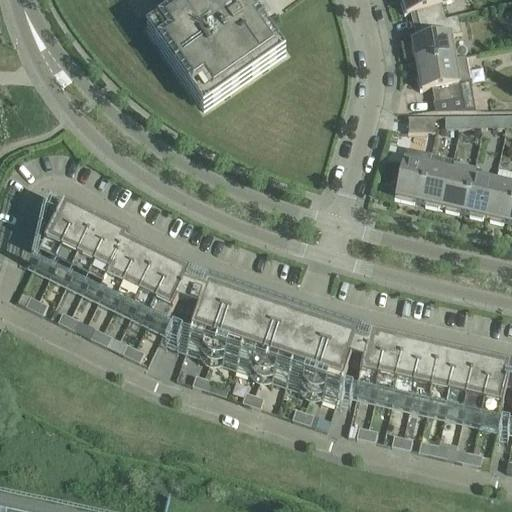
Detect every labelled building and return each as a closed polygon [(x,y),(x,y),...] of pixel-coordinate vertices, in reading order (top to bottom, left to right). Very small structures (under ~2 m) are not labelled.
[(124,0),(146,31),(203,113),(285,56),(261,21),(265,18),(261,11),(257,5),(253,8),(246,0),(124,0)] [(415,14),(419,28),(445,22),(441,6),(453,3),(452,0),(400,0),(402,4),(400,5),(404,18),(415,14)] [(457,19),(445,22),(419,28),(422,43),(410,45),(413,58),(415,58),(417,69),(454,63),(450,40),(461,37),(457,19)] [(465,60),(454,63),(417,69),(419,80),(417,80),(419,93),(431,91),(434,105),(432,105),(433,107),(452,103),(461,101),(458,86),(470,84),(465,60)] [(457,132),(457,120),(445,120),(445,132),(457,132)] [(457,120),(457,132),(470,132),(470,120),(457,120)] [(492,131),(504,131),(504,120),(492,120),(492,131)] [(434,121),(407,121),(407,122),(408,122),(408,136),(407,136),(407,137),(434,137),(434,121)] [(408,152),(405,164),(399,189),(397,188),(394,202),(413,206),(414,204),(415,204),(415,203),(420,204),(428,169),(431,157),(408,152)] [(438,210),(442,210),(450,174),(428,169),(420,204),(424,205),(424,206),(425,206),(424,209),(438,212),(438,210)] [(459,213),(464,214),(472,179),(450,174),(442,210),(445,211),(444,213),(458,216),(458,214),(459,214),(459,213)] [(494,184),(472,179),(464,214),(469,215),(469,216),(469,217),(469,219),(482,222),(483,220),(486,220),(494,184)] [(511,209),(511,188),(494,184),(486,220),(489,221),(489,224),(502,227),(503,224),(504,225),(504,223),(509,224),(511,209)] [(175,316),(188,290),(191,284),(126,252),(129,247),(62,214),(43,252),(110,285),(108,290),(172,322),(175,316)] [(188,290),(175,316),(196,323),(205,295),(188,290)] [(339,402),(349,371),(358,346),(205,294),(205,295),(196,323),(187,351),(339,402)] [(25,311),(34,315),(39,305),(30,300),(25,311)] [(39,305),(34,315),(42,319),(47,309),(39,305)] [(57,326),(66,331),(71,321),(62,316),(57,326)] [(71,321),(66,331),(75,335),(79,325),(71,321)] [(0,361),(1,362),(14,337),(3,331),(0,337),(0,361)] [(98,347),(103,336),(95,332),(90,342),(98,347)] [(112,341),(103,336),(98,347),(107,351),(112,341)] [(12,367),(25,342),(14,337),(1,362),(12,367)] [(25,342),(12,367),(23,373),(35,347),(25,342)] [(369,343),(367,350),(361,376),(359,385),(502,418),(504,408),(510,383),(511,376),(369,343)] [(367,350),(358,346),(349,371),(361,376),(367,350)] [(46,352),(35,347),(23,373),(33,378),(46,352)] [(122,358),(131,362),(135,352),(127,348),(122,358)] [(44,383),(57,358),(46,352),(33,378),(44,383)] [(144,357),(135,352),(131,362),(139,367),(144,357)] [(68,363),(57,358),(44,383),(55,389),(68,363)] [(66,394),(78,368),(68,363),(55,389),(66,394)] [(89,374),(78,368),(66,394),(77,399),(89,374)] [(89,374),(77,399),(87,405),(100,379),(89,374)] [(98,410),(111,384),(100,379),(87,405),(98,410)] [(192,390),(201,393),(204,382),(195,379),(192,390)] [(204,382),(201,393),(210,396),(213,385),(204,382)] [(118,423),(132,395),(111,384),(98,410),(97,412),(118,423)] [(143,400),(132,395),(118,423),(129,428),(143,400)] [(251,410),(254,399),(245,396),(242,407),(251,410)] [(254,399),(251,410),(260,413),(263,402),(254,399)] [(129,428),(147,435),(157,405),(155,405),(144,401),(143,400),(129,428)] [(157,405),(147,435),(157,439),(167,409),(157,405)] [(169,443),(170,440),(179,413),(167,409),(157,439),(169,443)] [(182,444),(191,417),(179,413),(170,440),(182,444)] [(301,427),(304,416),(295,413),(292,424),(301,427)] [(313,419),(304,416),(301,427),(310,430),(313,419)] [(191,417),(182,444),(194,448),(204,421),(191,417)] [(313,419),(310,430),(327,435),(330,425),(313,419)] [(204,421),(194,448),(207,453),(216,425),(204,421)] [(216,425),(207,453),(219,457),(228,430),(216,425)] [(240,434),(228,430),(219,457),(231,461),(240,434)] [(356,442),(365,444),(368,433),(358,431),(356,442)] [(377,435),(368,433),(365,444),(375,446),(377,435)] [(253,438),(240,434),(231,461),(243,465),(253,438)] [(256,469),(265,442),(253,438),(243,465),(256,469)] [(400,452),(403,441),(394,439),(391,450),(400,452)] [(412,444),(403,441),(400,452),(410,454),(412,444)] [(277,446),(265,442),(256,469),(268,473),(277,446)] [(280,477),(289,450),(277,446),(268,473),(280,477)] [(426,458),(435,460),(438,449),(429,447),(426,458)] [(447,452),(438,449),(435,460),(445,462),(447,452)] [(292,482),(301,454),(289,450),(280,477),(292,482)] [(292,482),(291,484),(304,488),(314,459),(301,454),(292,482)] [(471,468),(473,457),(464,455),(461,466),(471,468)] [(473,457),(471,468),(480,470),(482,459),(473,457)] [(314,459),(304,488),(314,492),(324,462),(314,459)] [(337,466),(333,465),(326,463),(324,462),(314,492),(332,497),(339,466),(337,466)] [(355,500),(362,472),(339,466),(332,497),(342,499),(355,502),(355,500)] [(355,500),(367,502),(373,474),(362,472),(355,500)] [(385,477),(373,474),(367,502),(379,505),(385,477)] [(390,507),(397,480),(385,477),(379,505),(390,507)] [(397,480),(390,507),(402,510),(408,482),(397,480)] [(409,511),(413,511),(420,485),(408,482),(402,510),(409,511)] [(425,511),(431,488),(420,485),(413,511),(425,511)] [(425,511),(437,511),(443,490),(431,488),(425,511)] [(443,490),(437,511),(449,511),(454,493),(443,490)] [(454,493),(449,511),(462,511),(466,495),(454,493)] [(462,511),(474,511),(477,498),(466,495),(462,511)] [(503,511),(505,504),(494,502),(477,498),(474,511),(503,511)]
